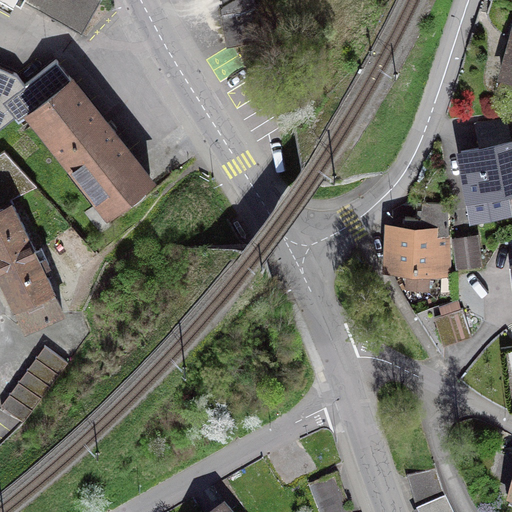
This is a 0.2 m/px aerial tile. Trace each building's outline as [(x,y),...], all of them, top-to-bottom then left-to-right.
[(22,0),(81,33),(99,0),(22,0)] [(254,0),(233,0),(222,7),(224,13),(255,8),(254,0)] [(260,41),(255,8),(222,14),(228,46),(260,41)] [(511,38),(502,75),(511,77),(511,38)] [(30,111),(70,77),(56,58),(25,84),(4,101),(12,114),(18,121),(30,111)] [(0,65),(0,125),(12,114),(4,101),(25,84),(17,74),(0,65)] [(71,77),(70,77),(30,111),(109,209),(150,177),(71,77)] [(461,150),(473,215),(507,209),(501,177),(507,176),(509,187),(511,186),(511,140),(511,141),(506,118),(476,121),(481,146),(461,150)] [(37,185),(4,150),(0,152),(0,203),(0,204),(37,185)] [(389,227),(387,267),(408,269),(407,284),(427,286),(428,271),(449,273),(447,203),(418,200),(416,216),(405,216),(404,228),(389,227)] [(12,203),(0,208),(0,275),(25,327),(62,309),(42,267),(49,263),(41,247),(35,250),(12,203)] [(101,232),(110,224),(95,205),(85,212),(101,232)] [(471,234),(454,236),(458,266),(475,264),(471,234)] [(443,345),(471,336),(462,307),(434,316),(443,345)] [(44,344),(1,405),(24,422),(68,361),(44,344)] [(269,461),(286,487),(307,473),(291,447),(269,461)] [(435,468),(406,477),(416,510),(416,511),(451,511),(443,496),(435,468)] [(308,485),(318,511),(346,511),(332,475),(308,485)]
